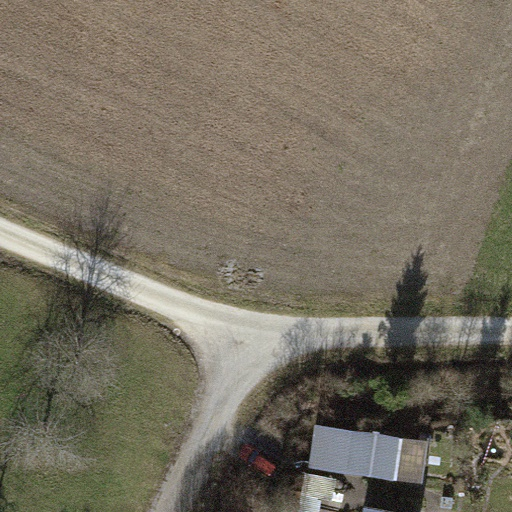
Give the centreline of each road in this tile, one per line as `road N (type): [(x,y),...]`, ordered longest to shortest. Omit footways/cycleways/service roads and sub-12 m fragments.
road 1 (track): [(511,332),(235,329)]
road 2 (track): [(235,329),(0,225)]
road 3 (track): [(235,329),(211,432),(174,511)]
